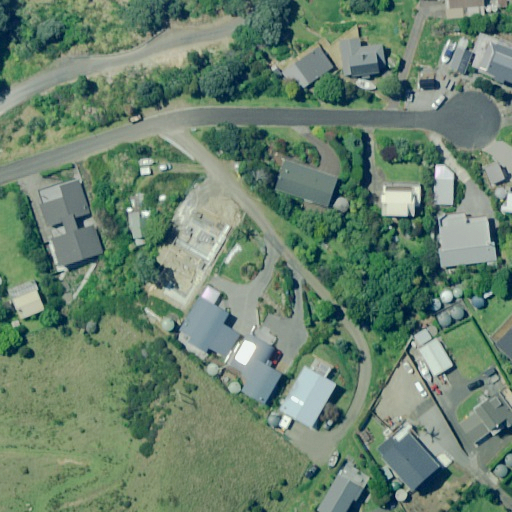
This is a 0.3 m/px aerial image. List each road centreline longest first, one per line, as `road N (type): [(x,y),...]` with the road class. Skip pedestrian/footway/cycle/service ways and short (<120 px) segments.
road 1 (residential): [(0,173),(176,119),(469,119)]
road 2 (unclassified): [(262,0),(242,20),(63,71),(0,104)]
